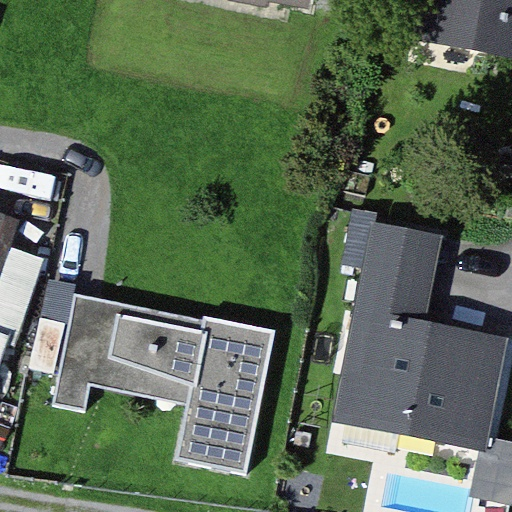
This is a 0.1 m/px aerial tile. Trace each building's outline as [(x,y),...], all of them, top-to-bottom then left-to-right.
[(511,0),(433,0),(425,44),(511,60),(511,0)] [(0,276),(16,228),(0,222),(0,276)] [(343,423),(487,451),(508,346),(427,330),(435,289),(444,245),(381,233),(343,423)] [(189,459),(257,472),(284,337),(87,299),(67,401),(93,406),(97,385),(200,404),(189,459)] [(511,449),(495,446),(486,493),(511,498),(511,449)]
